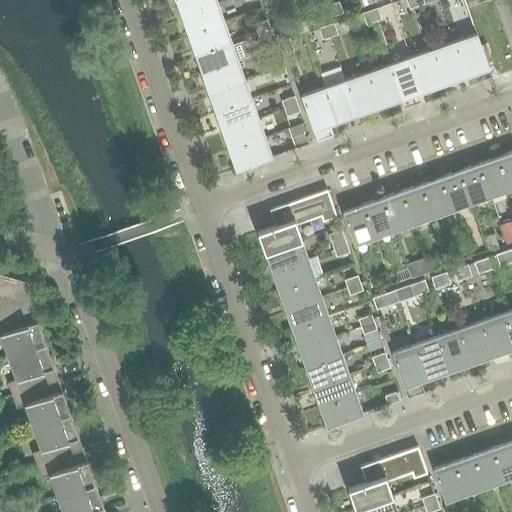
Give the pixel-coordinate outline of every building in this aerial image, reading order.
[(217,2),(216,0),(175,0),(181,15),(217,2)] [(375,0),(358,0),(361,8),(376,3),(375,0)] [(417,7),(415,0),(406,0),(410,10),(417,7)] [(224,21),(220,10),(217,2),(181,15),(187,34),(224,21)] [(328,19),(343,14),(340,3),(324,8),(328,19)] [(382,19),(378,8),(371,11),(374,22),(382,19)] [(374,22),(371,11),(363,14),(367,24),(374,22)] [(255,25),(257,32),(270,28),(267,20),(255,25)] [(231,41),(227,31),(224,21),(187,34),(194,54),(231,41)] [(299,35),(309,31),(306,21),(295,25),(299,35)] [(338,35),(334,24),(327,27),(331,38),(338,35)] [(282,41),(291,38),(286,27),(278,30),(282,41)] [(324,40),(331,38),(327,27),(320,29),(324,40)] [(272,35),(270,28),(257,32),(260,40),(272,35)] [(480,45),(476,33),(453,41),(466,76),(488,68),(486,63),(492,61),(486,43),(480,45)] [(294,51),(290,40),(283,43),(287,53),(294,51)] [(238,60),(235,52),(231,41),(194,54),(201,73),(238,60)] [(444,83),(466,76),(453,41),(432,49),(444,83)] [(422,91),(444,83),(432,49),(410,57),(422,91)] [(401,99),(422,91),(410,57),(388,64),(401,99)] [(268,64),(271,71),(284,66),(281,59),(268,64)] [(244,79),(242,73),(238,60),(201,73),(208,92),(244,79)] [(379,106),(401,99),(388,64),(367,72),(379,106)] [(286,73),(284,66),(271,71),(274,78),(286,73)] [(357,114),(379,106),(367,72),(345,80),(357,114)] [(251,98),(250,94),(244,79),(208,92),(215,111),(251,98)] [(335,122),(357,114),(345,80),(323,87),(335,122)] [(335,122),(323,87),(301,95),(317,141),(333,135),(329,124),(335,122)] [(285,109),(297,105),(295,97),(282,101),(285,109)] [(258,117),(257,114),(251,98),(215,111),(221,130),(258,117)] [(287,116),(300,112),(297,105),(285,109),(287,116)] [(265,137),(264,135),(258,117),(221,130),(228,150),(265,137)] [(307,142),(301,125),(288,129),(294,147),(307,142)] [(272,157),(265,137),(228,150),(235,170),(272,157)] [(511,151),(497,156),(508,189),(511,187),(511,151)] [(497,156),(478,163),(489,196),(508,189),(497,156)] [(478,163),(459,170),(470,203),(489,196),(478,163)] [(459,170),(439,177),(451,209),(470,203),(459,170)] [(439,177),(420,184),(431,216),(451,209),(439,177)] [(420,184),(401,191),(412,223),(431,216),(420,184)] [(269,210),(275,226),(257,232),(264,252),(301,239),(296,224),(321,215),(323,221),(336,216),(327,189),(269,210)] [(393,230),(412,223),(401,191),(381,197),(393,230)] [(381,197),(362,204),(374,237),(393,230),(381,197)] [(354,244),(374,237),(362,204),(342,211),(354,244)] [(511,221),(500,225),(507,245),(511,242),(511,221)] [(344,238),(342,231),(329,235),(332,243),(344,238)] [(347,246),(344,238),(332,243),(335,250),(347,246)] [(308,259),(303,246),(301,239),(264,252),(271,272),(308,259)] [(347,246),(335,250),(337,258),(350,253),(347,246)] [(508,264),(505,253),(498,256),(501,266),(508,264)] [(315,278),(308,259),(271,272),(278,291),(315,278)] [(490,259),(483,262),(486,271),(493,269),(490,259)] [(479,274),(486,271),(483,262),(476,264),(479,274)] [(472,277),(468,266),(461,268),(465,279),(472,277)] [(465,279),(461,268),(454,271),(457,282),(465,279)] [(0,319),(33,308),(23,280),(0,273),(0,319)] [(450,285),(446,274),(439,276),(443,287),(450,285)] [(348,289),(360,284),(358,276),(345,281),(348,289)] [(443,287),(439,276),(432,278),(436,289),(443,287)] [(321,297),(315,278),(278,291),(285,310),(321,297)] [(421,293),(428,291),(425,281),(418,284),(421,293)] [(416,283),(400,289),(404,300),(420,294),(416,283)] [(363,292),(360,284),(348,289),(350,296),(363,292)] [(400,302),(395,291),(388,294),(392,305),(400,302)] [(392,305),(388,294),(380,297),(385,308),(392,305)] [(328,316),(321,297),(285,310),(292,329),(328,316)] [(385,308),(380,297),(373,300),(377,311),(385,308)] [(33,308),(0,319),(0,334),(8,357),(45,343),(33,308)] [(511,309),(501,313),(511,345),(511,309)] [(511,345),(501,313),(479,321),(491,355),(511,347),(511,345)] [(362,327),(374,323),(371,315),(359,320),(362,327)] [(335,336),(328,316),(292,329),(298,349),(335,336)] [(479,321),(457,329),(469,363),(491,355),(479,321)] [(377,331),(374,323),(362,327),(364,335),(377,331)] [(457,329),(437,336),(449,370),(469,363),(457,329)] [(342,355),(335,336),(298,349),(305,368),(342,355)] [(437,336),(415,344),(427,378),(449,370),(437,336)] [(58,378),(51,359),(45,343),(8,357),(16,379),(7,382),(11,395),(58,378)] [(407,397),(423,392),(419,380),(427,378),(415,344),(391,352),(407,397)] [(375,366),(388,362),(385,354),(372,359),(375,366)] [(349,374),(342,355),(305,368),(312,387),(349,374)] [(390,369),(388,362),(375,366),(377,373),(390,369)] [(355,394),(349,374),(312,387),(319,406),(355,394)] [(58,378),(11,395),(16,408),(25,404),(33,427),(70,413),(58,378)] [(387,405),(401,400),(398,391),(384,396),(387,405)] [(362,413),(355,394),(319,406),(326,426),(362,413)] [(83,448),(74,424),(70,413),(33,427),(41,449),(32,452),(36,465),(83,448)] [(511,444),(510,440),(491,447),(503,480),(511,476),(511,444)] [(360,466),(366,482),(348,489),(355,509),(392,496),(386,481),(411,472),(413,477),(427,473),(418,446),(360,466)] [(491,447),(472,454),(483,486),(503,480),(491,447)] [(83,448),(36,465),(41,478),(50,474),(58,497),(95,483),(83,448)] [(472,454),(452,461),(464,493),(483,486),(472,454)] [(444,500),(464,493),(452,461),(433,468),(444,500)] [(105,511),(97,489),(95,483),(58,497),(62,511),(105,511)] [(421,499),(424,506),(438,502),(435,494),(421,499)] [(397,511),(394,502),(392,496),(355,509),(356,511),(397,511)] [(432,511),(440,509),(438,502),(424,506),(425,511),(432,511)]
